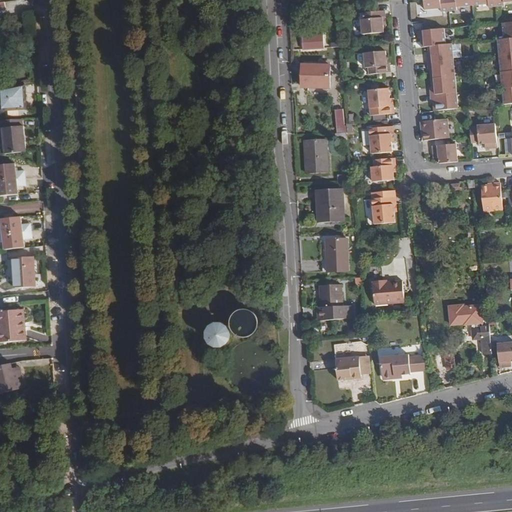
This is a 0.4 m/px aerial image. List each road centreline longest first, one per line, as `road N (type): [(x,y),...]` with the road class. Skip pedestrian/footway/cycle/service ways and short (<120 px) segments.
road 1 (residential): [(49,0),(78,471),(110,478),(305,432)]
road 2 (residential): [(305,432),(272,0)]
road 3 (residential): [(398,0),(416,162),(436,174),(511,167)]
road 4 (residential): [(305,432),(511,380)]
road 5 (trunk): [(511,500),(392,511)]
